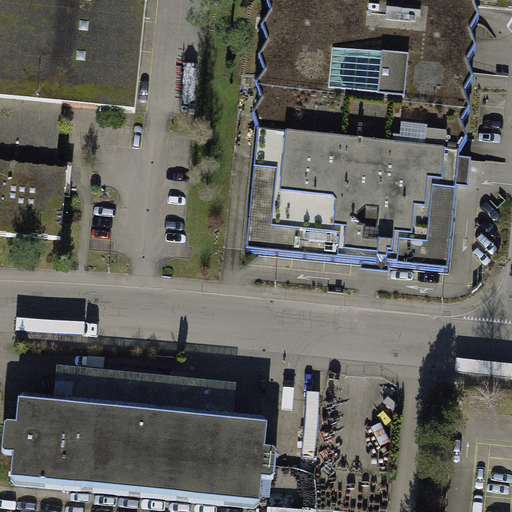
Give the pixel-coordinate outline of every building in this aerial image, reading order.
[(64,109),(136,116),(147,0),(0,0),(0,238),(62,244),(69,173),(58,172),(64,109)] [(257,127),(264,145),(464,162),(473,148),(467,131),(476,117),(470,100),(479,86),(473,71),(483,57),(476,40),(485,25),(479,6),(410,0),(269,0),(267,4),(273,21),(264,34),(271,50),(262,66),(269,83),(260,97),(266,114),(257,127)] [(500,0),(410,0),(479,6),(500,8),(500,0)] [(464,162),(264,145),(249,258),(452,276),(464,162)] [(58,371),(55,406),(236,423),(238,389),(58,371)] [(13,482),(263,504),(265,481),(278,482),(280,453),(267,452),(269,426),(236,423),(55,406),(23,403),(21,427),(8,426),(5,459),(15,460),(13,482)]
